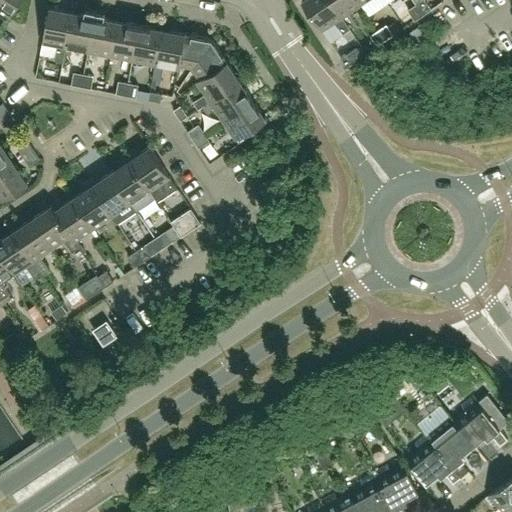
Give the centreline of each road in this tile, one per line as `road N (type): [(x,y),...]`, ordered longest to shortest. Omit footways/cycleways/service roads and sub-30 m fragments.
road 1 (secondary): [(376,243),(0,490)]
road 2 (secondary): [(23,511),(393,271)]
road 3 (residential): [(151,299),(230,246),(235,219),(162,113),(108,103)]
road 4 (residential): [(394,191),(257,0)]
road 5 (residential): [(108,103),(20,84),(41,0)]
road 6 (residential): [(108,103),(53,146),(45,186),(0,217)]
